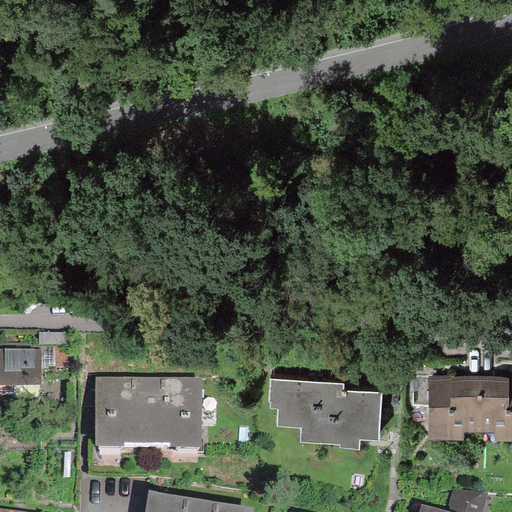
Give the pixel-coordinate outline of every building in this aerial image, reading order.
[(0,398),(41,397),(39,354),(0,355),(0,398)] [(362,429),(383,429),(384,379),(336,378),(336,372),(272,371),(271,399),(280,399),(280,419),(304,419),(304,433),(343,434),(343,440),(361,441),(362,429)] [(497,433),(511,432),(511,387),(510,387),(510,381),(510,375),(453,374),(453,380),(453,383),(433,383),(433,431),(467,431),(467,425),(497,425),(497,433)] [(175,455),(205,455),(205,381),(96,382),(96,412),(96,458),(127,457),(127,451),(175,450),(175,455)] [(454,490),(446,511),(482,511),(487,493),(454,490)] [(233,511),(202,507),(143,499),(141,511),(233,511)]
